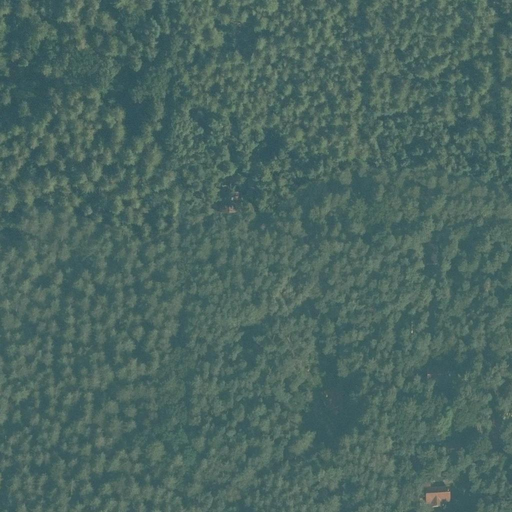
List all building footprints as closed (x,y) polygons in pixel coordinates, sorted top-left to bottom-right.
[(373,225),(373,207),(358,207),(358,225),(373,225)] [(246,235),(265,233),(263,213),(245,214),(246,235)] [(425,265),(438,264),(437,252),(424,253),(425,265)] [(429,387),(446,387),(445,371),(429,372),(429,387)] [(328,413),(352,401),(343,384),(319,396),(328,413)] [(286,433),(300,438),(306,420),(291,416),(286,433)] [(444,466),(464,464),(463,450),(442,452),(444,466)] [(450,508),(451,490),(428,489),(427,507),(450,508)]
